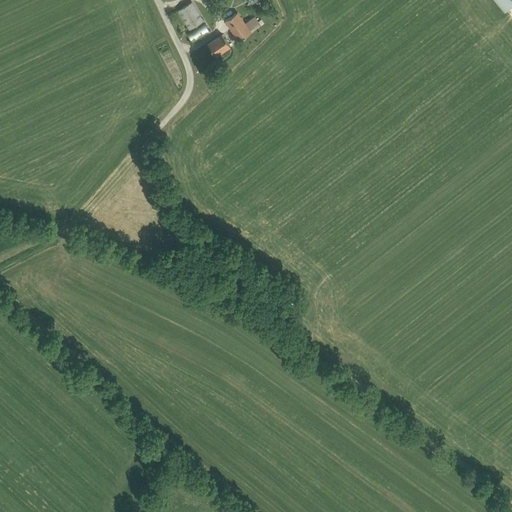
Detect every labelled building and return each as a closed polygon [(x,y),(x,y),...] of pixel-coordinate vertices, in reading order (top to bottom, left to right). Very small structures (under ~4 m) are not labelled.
[(192,0),(178,9),(189,28),(204,19),(192,0)] [(511,4),(511,0),(497,0),(506,10),(511,4)] [(239,40),(252,32),(241,16),(236,20),(233,15),(225,20),(239,40)] [(187,32),(193,41),(209,30),(204,22),(187,32)] [(208,43),(216,55),(224,50),(231,46),(223,34),(208,43)]
